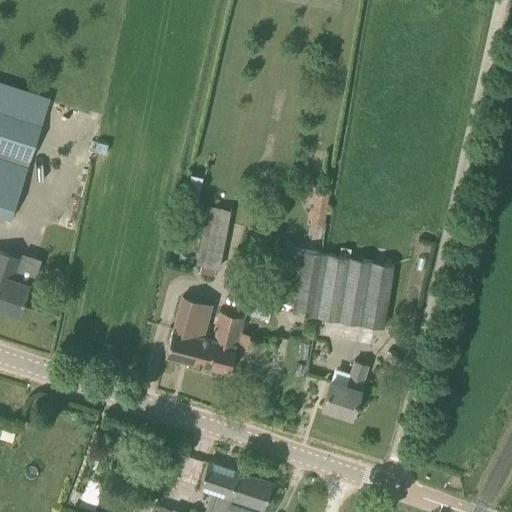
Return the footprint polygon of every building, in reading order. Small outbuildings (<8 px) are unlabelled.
[(0,109),(0,155),(28,165),(42,123),(0,109)] [(0,155),(0,214),(11,218),(28,165),(0,155)] [(230,209),(207,205),(196,264),(219,268),(230,209)] [(325,211),(314,209),(310,225),(322,228),(325,211)] [(295,300),(304,249),(288,246),(279,297),(295,300)] [(327,253),(304,249),(295,300),(293,312),(316,316),(327,253)] [(23,258),(8,253),(0,250),(0,306),(19,313),(29,282),(17,279),(23,258)] [(394,264),(327,253),(316,316),(384,327),(394,264)] [(269,319),(272,308),(249,301),(246,313),(269,319)] [(236,345),(244,315),(219,309),(212,337),(203,335),(207,320),(177,313),(173,328),(166,355),(230,371),(236,345)] [(331,378),(322,406),(352,416),(361,388),(369,364),(355,359),(347,383),(331,378)] [(15,431),(2,428),(0,435),(0,437),(12,441),(15,431)] [(239,471),(208,460),(199,487),(217,493),(209,511),(183,511),(172,508),(170,511),(226,511),(231,498),(230,497),(239,471)] [(226,511),(262,511),(263,508),(273,482),(239,471),(230,497),(231,498),(226,511)] [(68,501),(74,504),(79,492),(73,490),(68,501)]
